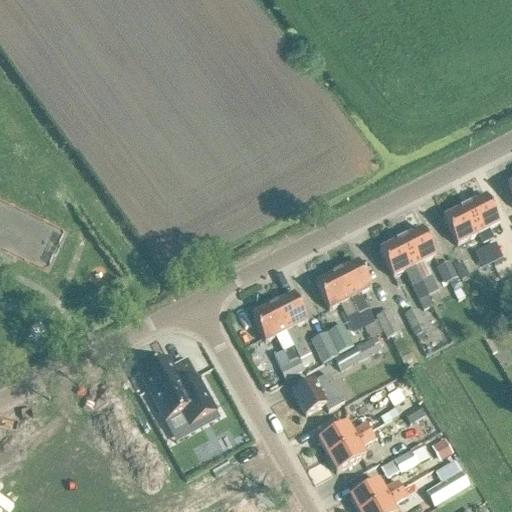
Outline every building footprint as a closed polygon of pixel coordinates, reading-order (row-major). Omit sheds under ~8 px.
[(485,203),(464,213),(478,240),(483,249),(493,244),(489,235),(499,230),(485,203)] [(464,213),(443,224),(457,251),(478,240),(464,213)] [(423,268),(426,267),(435,262),(421,235),(400,246),(428,301),(438,295),(431,280),(430,281),(423,268)] [(433,310),(428,301),(400,246),(379,256),(393,283),(403,278),(423,315),(433,310)] [(496,247),(486,252),(493,266),(503,261),(496,247)] [(482,272),(493,266),(486,252),(475,257),(482,272)] [(461,280),(473,274),(465,259),(454,265),(461,280)] [(457,282),(449,266),(435,273),(443,289),(457,282)] [(360,300),(361,299),(371,294),(357,267),(336,278),(364,332),(370,344),(375,341),(376,342),(384,338),(387,344),(402,336),(390,314),(372,324),(360,300)] [(336,278),(315,289),(329,316),(339,310),(353,338),(364,332),(336,278)] [(292,300),(271,311),(292,351),(299,366),(309,361),(311,360),(296,333),(306,328),(292,300)] [(271,311),(251,321),(265,349),(275,343),(282,356),(292,351),(271,311)] [(426,335),(416,313),(403,319),(413,341),(426,335)] [(328,337),(338,358),(352,352),(347,341),(342,331),(328,337)] [(338,358),(328,337),(311,345),(324,370),(335,364),(340,361),(338,358)] [(370,345),(335,364),(342,377),(364,364),(382,354),(375,342),(370,345)] [(304,376),(299,366),(292,351),(282,356),(289,369),(281,372),(280,373),(286,385),(304,376)] [(168,364),(138,380),(164,427),(182,418),(190,432),(216,417),(197,383),(183,390),(168,364)] [(327,379),(292,399),(305,422),(324,411),(328,417),(343,408),(327,379)] [(397,394),(386,401),(393,412),(404,405),(397,394)] [(417,410),(403,419),(409,429),(424,420),(417,410)] [(346,428),(317,444),(326,461),(369,438),(365,431),(351,438),(346,428)] [(373,445),(369,438),(326,461),(336,478),(364,462),(359,453),(373,445)] [(445,442),(434,447),(441,462),(452,456),(445,442)] [(393,466),(380,472),(386,483),(398,476),(400,479),(417,470),(410,456),(393,466)] [(433,511),(467,492),(459,479),(426,499),(433,511)] [(378,486),(349,502),(354,511),(369,511),(401,495),(397,488),(383,496),(378,486)] [(405,502),(401,495),(369,511),(392,511),(391,510),(405,502)] [(194,511),(190,504),(176,511),(227,511),(223,503),(206,511),(194,511)]
